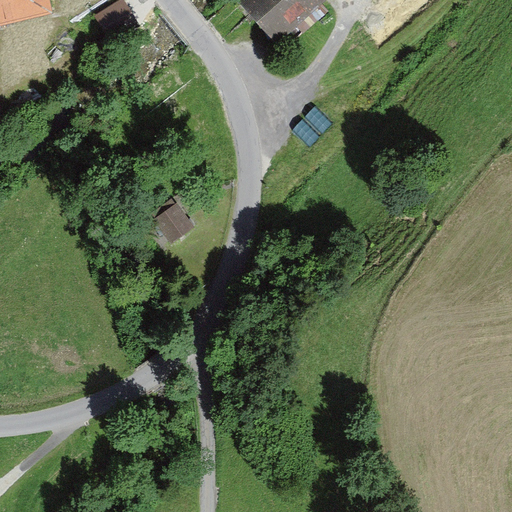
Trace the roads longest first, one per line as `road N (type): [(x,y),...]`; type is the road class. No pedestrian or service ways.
road 1 (unclassified): [(169,0),(217,63),(248,153),(243,234),(203,328)]
road 2 (unclassified): [(203,328),(180,359),(146,383),(31,425),(0,426)]
road 3 (unclassified): [(203,328),(207,511)]
